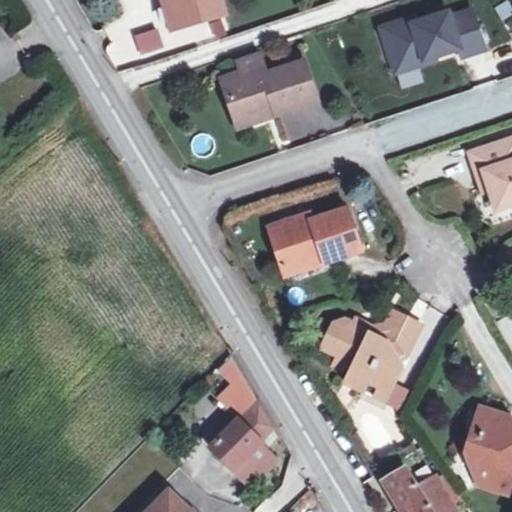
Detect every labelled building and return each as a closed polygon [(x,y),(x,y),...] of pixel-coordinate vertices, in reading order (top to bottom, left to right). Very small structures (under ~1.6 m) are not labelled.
[(221,0),(176,0),(183,25),(225,14),(221,0)] [(413,17),(383,27),(394,59),(423,50),(426,60),(462,48),(464,56),(487,49),(474,9),(453,16),(451,11),(415,23),(413,17)] [(159,29),(136,37),(141,54),(165,46),(159,29)] [(225,75),(238,112),(276,100),(280,112),(317,100),(304,62),(265,74),(262,64),(257,50),(237,56),(240,70),(225,75)] [(427,63),(426,60),(423,50),(394,59),(398,73),(427,63)] [(265,74),(304,62),(301,52),(262,64),(265,74)] [(242,124),(280,112),(276,100),(238,112),(242,124)] [(511,140),(477,153),(483,173),(490,171),(496,188),(502,207),(511,204),(511,140)] [(490,171),(483,173),(489,190),(496,188),(490,171)] [(272,232),(285,271),(326,258),(329,268),(369,255),(355,213),(316,227),(313,219),(272,232)] [(289,282),(329,268),(326,258),(285,271),(289,282)] [(377,317),(393,339),(405,356),(421,324),(391,310),(377,317)] [(368,326),(369,325),(344,315),(326,348),(339,355),(334,366),(346,371),(343,382),(363,392),(368,382),(388,392),(391,385),(401,366),(389,350),(385,351),(383,348),(377,334),(368,326)] [(377,317),(376,315),(369,325),(368,326),(377,334),(383,348),(393,339),(377,317)] [(218,411),(239,428),(261,406),(247,382),(218,411)] [(368,382),(363,392),(401,412),(409,395),(391,385),(388,392),(368,382)] [(261,406),(239,428),(214,454),(234,473),(274,429),(261,406)] [(482,429),(474,457),(481,459),(475,478),(491,483),(488,492),(510,499),(511,491),(511,428),(508,428),(510,419),(480,410),(475,427),(482,429)] [(482,429),(475,427),(468,455),(474,457),(482,429)] [(400,510),(437,486),(424,464),(406,476),(403,471),(385,484),(400,510)] [(452,511),(437,486),(400,510),(401,511),(452,511)] [(148,511),(183,511),(166,495),(148,511)]
